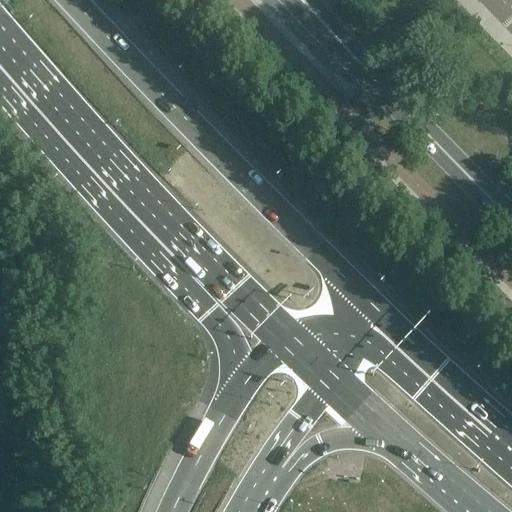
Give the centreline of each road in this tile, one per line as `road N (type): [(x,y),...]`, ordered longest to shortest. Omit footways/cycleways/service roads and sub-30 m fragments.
road 1 (trunk): [(378,312),(70,0)]
road 2 (trunk): [(0,45),(146,209)]
road 3 (motorway): [(146,209),(230,341),(235,395)]
road 4 (trunk): [(146,209),(289,342)]
road 5 (trunk): [(511,432),(378,312)]
road 6 (tertiary): [(462,171),(357,64)]
road 7 (motorway): [(235,395),(173,511)]
road 8 (motorway): [(275,466),(330,443),(399,446)]
